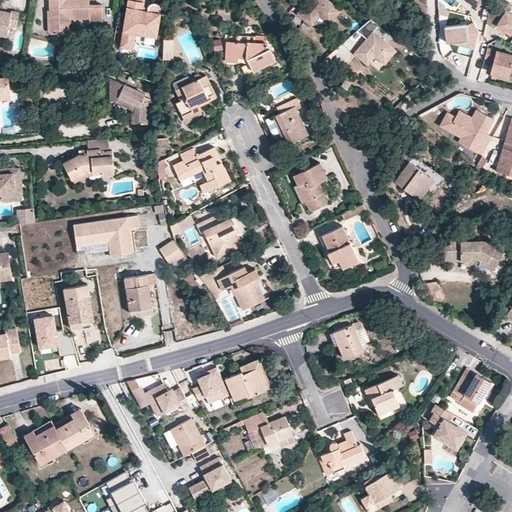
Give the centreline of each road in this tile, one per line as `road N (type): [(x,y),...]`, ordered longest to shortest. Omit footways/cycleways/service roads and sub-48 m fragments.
road 1 (residential): [(0,405),(283,323)]
road 2 (residential): [(270,0),(317,73),(333,131),(356,169)]
road 3 (residential): [(356,169),(404,120),(457,87),(511,95)]
road 4 (residential): [(321,310),(254,169)]
road 5 (unknown): [(108,375),(173,509)]
road 6 (residential): [(399,296),(405,272),(356,169)]
road 7 (residential): [(254,169),(264,156),(243,112),(227,118),(251,168)]
road 8 (residential): [(399,296),(511,369)]
road 9 (residential): [(456,511),(511,406)]
